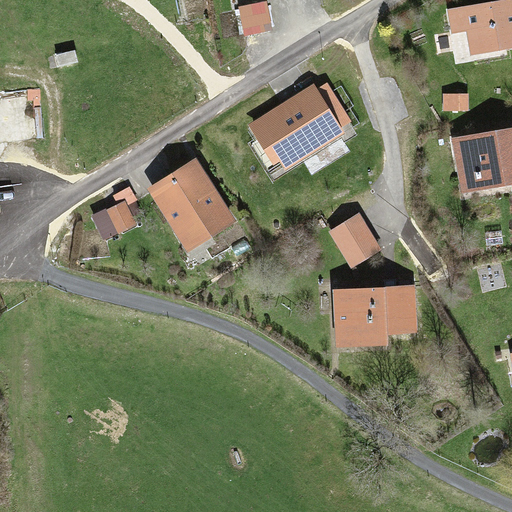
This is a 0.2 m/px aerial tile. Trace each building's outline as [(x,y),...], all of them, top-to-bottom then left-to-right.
[(511,4),(445,15),(448,39),(461,37),(464,61),(511,54),(511,4)] [(308,79),(243,122),(274,168),(338,126),(308,79)] [(511,137),(449,147),(457,198),(511,189),(511,137)] [(192,167),(145,197),(185,260),(233,230),(192,167)] [(118,202),(102,213),(121,239),(137,227),(118,202)] [(357,221),(329,239),(351,273),(379,255),(357,221)] [(416,297),(326,301),(329,358),(387,355),(387,344),(419,343),(416,297)]
